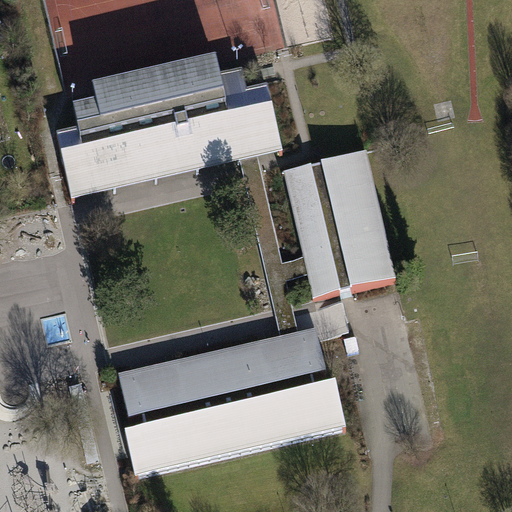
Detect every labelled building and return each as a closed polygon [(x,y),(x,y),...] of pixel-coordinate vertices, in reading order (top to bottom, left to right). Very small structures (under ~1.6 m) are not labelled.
[(81,138),(60,143),(74,207),(242,169),(261,165),(285,159),(270,94),(250,98),(245,76),(217,82),(222,103),(105,129),(100,111),(76,116),(81,138)] [(368,160),(288,178),(308,264),(312,282),(317,307),(398,289),(368,160)] [(279,329),(283,345),(301,340),(298,325),(289,287),(312,282),(308,264),(285,269),(263,172),(261,165),(242,169),(245,182),(279,329)] [(446,437),(423,314),(383,321),(406,444),(446,437)] [(283,345),(121,381),(132,427),(144,424),(146,433),(128,438),(139,484),(350,436),(339,389),(318,394),(316,385),(330,382),(320,336),(301,340),(283,345)]
